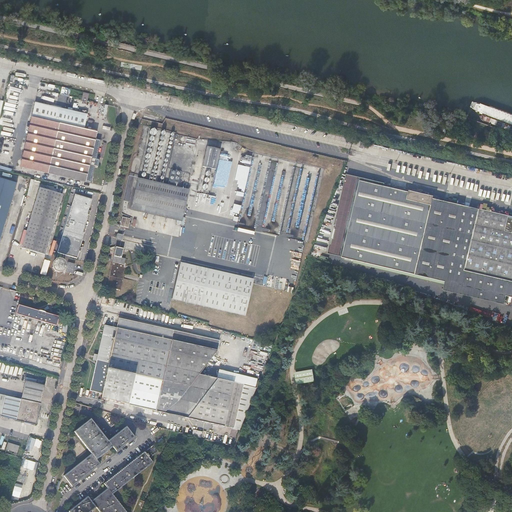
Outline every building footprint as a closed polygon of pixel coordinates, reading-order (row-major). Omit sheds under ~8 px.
[(87,114),(35,102),(20,166),(91,182),(95,165),(98,166),(100,158),(96,158),(101,139),(96,138),(97,132),(84,129),(87,114)] [(217,169),(222,149),(209,146),(204,166),(217,169)] [(242,172),(237,171),(236,180),(243,181),(248,159),(244,158),(242,172)] [(214,174),(213,190),(223,191),(224,175),(214,174)] [(328,254),(342,258),(359,181),(360,178),(346,175),(328,254)] [(184,214),(190,189),(139,177),(133,202),(184,214)] [(0,178),(0,237),(17,183),(0,178)] [(359,181),(383,186),(384,183),(360,178),(359,181)] [(342,258),(399,271),(511,295),(511,216),(509,216),(509,214),(433,197),(433,195),(409,190),(408,192),(383,186),(359,181),(342,258)] [(40,188),(23,247),(45,254),(63,194),(40,188)] [(92,200),(76,195),(58,253),(77,258),(81,247),(80,247),(82,240),(84,233),(83,232),(86,225),(85,225),(87,217),(89,210),(92,200)] [(129,227),(131,218),(123,216),(121,225),(129,227)] [(116,246),(114,256),(128,259),(122,257),(124,248),(116,246)] [(128,259),(114,256),(107,286),(121,289),(128,259)] [(65,268),(65,266),(65,264),(64,263),(63,262),(63,261),(62,261),(61,260),(60,260),(59,259),(58,259),(57,259),(56,259),(55,260),(54,260),(54,261),(53,261),(52,262),(52,263),(51,264),(51,265),(51,266),(51,267),(51,268),(51,269),(52,270),(53,271),(53,272),(54,272),(55,272),(55,273),(56,273),(57,273),(59,273),(60,273),(62,272),(63,271),(64,270),(64,269),(65,268)] [(181,261),(173,298),(247,314),(255,277),(181,261)] [(73,273),(75,264),(68,263),(66,272),(73,273)] [(114,298),(103,295),(101,303),(113,305),(114,298)] [(57,325),(60,317),(20,305),(17,313),(57,325)] [(117,327),(217,351),(218,342),(119,318),(117,327)] [(199,375),(217,351),(117,327),(105,325),(98,354),(96,360),(90,390),(102,393),(101,399),(171,415),(199,375)] [(53,354),(59,356),(62,348),(55,346),(53,354)] [(0,372),(20,377),(22,367),(0,362),(0,372)] [(312,381),(311,370),(295,373),(297,383),(312,381)] [(171,415),(186,418),(217,379),(199,375),(171,415)] [(217,379),(186,418),(240,430),(257,388),(217,379)] [(44,385),(24,380),(20,399),(0,394),(0,416),(34,424),(44,385)] [(91,419),(75,431),(92,453),(63,475),(71,486),(75,483),(92,470),(100,464),(96,459),(104,453),(113,447),(117,451),(127,443),(135,438),(127,427),(109,441),(91,419)] [(7,442),(5,448),(16,452),(18,446),(7,442)] [(126,511),(113,494),(154,462),(151,458),(159,452),(156,449),(158,447),(156,445),(156,446),(155,445),(154,446),(153,445),(139,456),(123,468),(109,479),(104,483),(108,488),(99,494),(91,500),(87,496),(71,508),(69,510),(69,511),(89,511),(97,506),(100,511),(126,511)]
